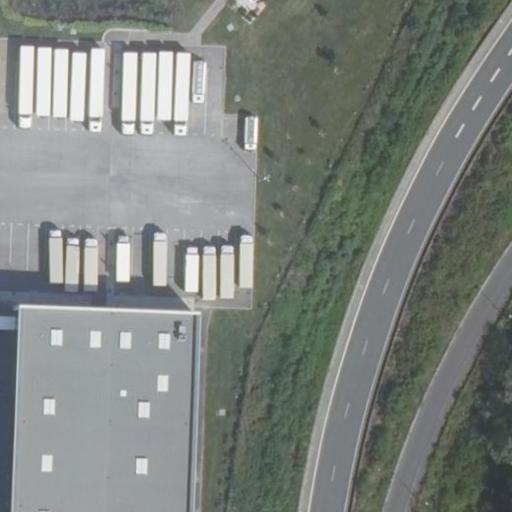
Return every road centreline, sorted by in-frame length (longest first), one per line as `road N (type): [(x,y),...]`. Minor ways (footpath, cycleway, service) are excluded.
road 1 (primary): [(511,53),(456,137),(383,294),(344,419),(328,511)]
road 2 (primary): [(396,511),(483,304),(511,262)]
